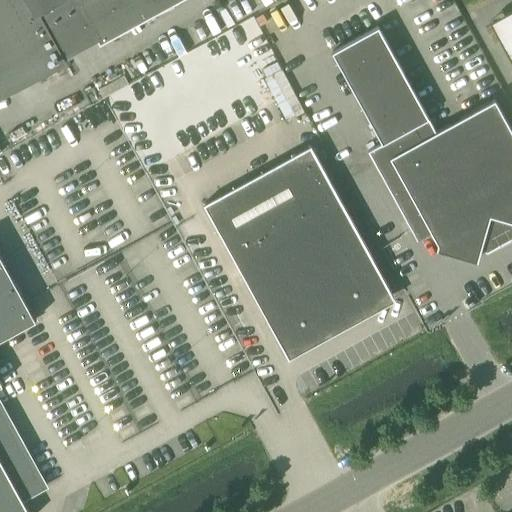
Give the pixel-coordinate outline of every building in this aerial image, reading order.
[(0,0),(0,97),(65,61),(63,58),(97,39),(99,43),(177,0),(0,0)] [(382,142),(368,150),(415,236),(416,235),(416,234),(429,226),(438,243),(437,245),(438,245),(439,244),(478,255),(477,257),(478,257),(480,249),(487,251),(511,237),(511,129),(495,98),(436,131),(378,25),(332,51),(382,142)] [(511,62),(511,36),(501,43),(511,62)] [(311,144),(203,203),(286,353),(290,350),(332,327),(334,329),(347,322),(346,319),(388,296),(393,294),(311,144)] [(45,485),(0,402),(0,384),(2,383),(0,379),(0,338),(71,300),(132,412),(188,381),(126,269),(108,279),(100,264),(27,304),(0,254),(0,511),(29,511),(22,498),(45,485)]
